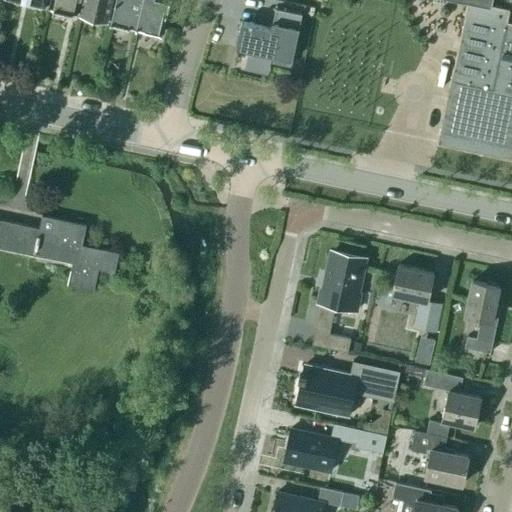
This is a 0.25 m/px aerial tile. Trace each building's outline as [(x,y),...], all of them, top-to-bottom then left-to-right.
[(51,0),(49,7),(77,14),(80,0),(51,0)] [(111,0),(84,0),(81,14),(107,20),(111,0)] [(115,0),(111,21),(137,27),(142,0),(115,0)] [(142,0),(137,27),(162,33),(169,0),(142,0)] [(511,0),(467,0),(437,142),(511,158),(511,0)] [(271,9),(275,10),(271,29),(241,22),(236,48),(273,56),(272,62),(290,66),(301,16),(304,17),(306,10),(273,3),(271,9)] [(86,225),(42,215),(39,228),(12,222),(6,247),(71,262),(66,284),(92,290),(97,268),(113,271),(118,251),(82,243),(86,225)] [(356,310),(360,293),(356,292),(364,257),(333,251),(325,289),(320,288),(317,302),(321,303),(312,344),(347,352),(350,338),(325,333),(331,305),(356,310)] [(436,331),(442,304),(427,301),(433,272),(398,265),(392,294),(420,300),(414,326),(436,331)] [(493,311),(499,286),(472,281),(465,315),(484,320),(480,339),(467,336),(464,347),(490,353),(499,312),(493,311)] [(414,360),(430,364),(432,356),(416,352),(414,360)] [(384,398),(390,369),(353,362),(350,375),(304,365),(296,403),(349,414),(354,391),(384,398)] [(423,385),(433,387),(448,391),(441,420),(474,427),(480,397),(459,392),(462,378),(427,370),(423,385)] [(367,430),(358,429),(334,423),(331,437),(291,428),(283,461),(330,471),(337,438),(364,444),(367,430)] [(462,484),(468,456),(441,451),(444,437),(414,431),(410,450),(429,454),(425,477),(462,484)] [(399,511),(390,511),(385,511),(384,511),(455,511),(457,507),(428,501),(431,490),(395,482),(392,498),(402,501),(399,511)] [(354,495),(343,492),(320,487),(317,500),(277,492),(272,511),(321,511),(324,502),(351,508),(354,495)]
